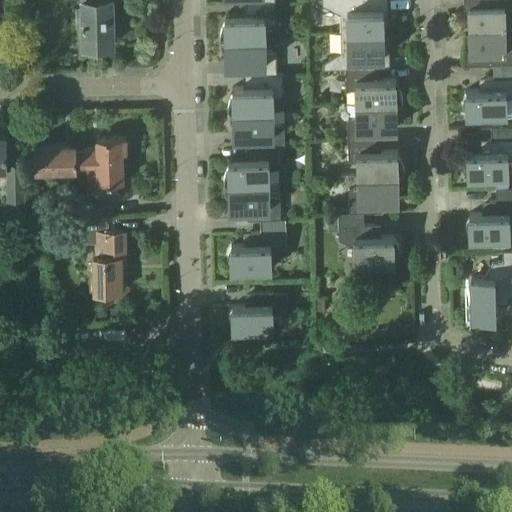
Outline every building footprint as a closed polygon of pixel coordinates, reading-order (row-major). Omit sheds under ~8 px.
[(84,0),(85,44),(113,44),(112,0),(84,0)] [(342,13),(342,32),(385,31),(385,25),(390,25),(389,0),(323,0),(323,3),(342,13)] [(511,0),(464,0),(465,24),(470,24),(470,29),(511,27),(511,0)] [(221,36),(221,38),(267,37),(266,25),(276,22),(276,1),(250,2),(250,14),(226,14),(226,20),(225,23),(223,25),(222,28),(222,30),(221,33),(221,36)] [(511,27),(470,29),(470,35),(465,35),(467,64),(511,62),(511,27)] [(385,31),(342,32),(343,51),(325,61),(325,68),(347,67),(373,66),(391,66),(390,36),(385,36),(385,31)] [(252,74),(258,74),(258,73),(278,73),(278,72),(277,52),(267,50),(267,37),(221,38),(221,41),(221,44),(222,47),(223,49),(224,52),(226,54),(227,56),(228,62),(251,62),(252,74)] [(358,90),(358,102),(404,101),(404,98),(403,96),(402,93),(402,90),(400,88),(399,85),(397,83),(397,77),(373,78),(373,66),(347,67),(348,87),(358,90)] [(284,72),(278,72),(278,73),(258,73),(258,74),(258,85),(234,86),(234,92),(233,95),(231,97),(230,100),(230,102),(229,105),(229,108),(229,110),(275,109),(274,97),(284,94),(284,72)] [(487,89),(467,90),(468,114),(507,113),(507,99),(511,96),(511,76),(487,77),(487,89)] [(349,139),(375,138),(374,126),(398,125),(398,119),(400,117),(401,114),(402,112),(403,109),(403,107),(404,104),(404,101),(358,102),(358,115),(348,117),(349,139)] [(259,133),(259,145),(280,145),(280,146),(286,145),(285,124),(275,121),(275,109),(229,110),(229,113),(229,116),(230,118),(231,121),(232,123),(234,126),(235,128),(235,134),(259,133)] [(489,151),(468,152),(469,176),(509,175),(508,161),(511,158),(511,125),(498,126),(498,139),(489,139),(489,151)] [(98,147),(86,147),(87,163),(98,163),(98,180),(124,180),(123,151),(127,151),(127,135),(97,136),(98,147)] [(360,162),(360,174),(406,173),(405,170),(405,168),(404,165),(403,162),(402,160),(401,157),(399,155),(399,149),(375,150),(375,138),(349,139),(349,159),(360,162)] [(77,163),(87,163),(86,147),(77,148),(77,143),(35,144),(36,171),(77,170),(77,163)] [(225,179),(224,182),(271,181),(271,169),(280,166),(280,146),(280,145),(259,145),(253,145),(254,158),(230,158),(230,164),(229,166),(227,169),(226,171),(225,174),(225,176),(225,179)] [(351,211),(365,211),(377,210),(376,198),(400,197),(400,191),(402,189),(403,186),(404,184),(405,181),(405,178),(406,176),(406,173),(360,174),(360,187),(350,190),(351,211)] [(230,198),(231,200),(231,206),(255,206),(256,218),(262,218),(282,218),(281,196),(271,194),(271,181),(224,182),(225,186),(225,189),(226,191),(227,194),(228,196),(230,198)] [(490,213),(470,213),(470,237),(510,237),(510,223),(511,221),(511,191),(511,192),(511,200),(490,201),(490,213)] [(79,205),(79,217),(81,217),(89,216),(89,204),(79,205)] [(110,214),(110,204),(89,205),(90,215),(110,214)] [(365,223),(365,211),(351,211),(339,211),(340,238),(356,246),(356,260),(396,259),(395,235),(375,235),(375,223),(365,223)] [(287,218),(282,218),(262,218),(262,231),(252,231),(252,243),(232,244),(233,268),(273,267),(272,253),(287,244),(287,218)] [(98,254),(96,254),(96,291),(122,290),(122,262),(126,262),(126,228),(105,229),(105,230),(98,230),(98,254)] [(485,277),(471,277),(472,317),(496,316),(496,296),(508,296),(508,286),(511,286),(511,260),(493,261),(485,277)] [(254,303),(234,304),(234,328),(274,327),(274,313),(289,304),(289,290),(254,291),(254,303)] [(124,306),(112,307),(113,316),(125,315),(124,306)]
